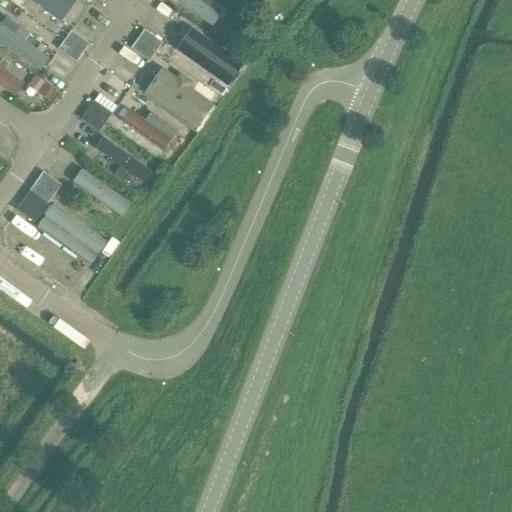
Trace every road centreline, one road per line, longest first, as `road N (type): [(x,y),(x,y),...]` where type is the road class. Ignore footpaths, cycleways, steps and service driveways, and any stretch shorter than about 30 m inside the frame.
road 1 (unclassified): [(376,80),(338,75),(310,92),(190,348),(164,353),(134,335),(0,210)]
road 2 (unclassified): [(376,80),(278,299),(201,511)]
road 3 (track): [(134,335),(0,511)]
road 4 (unclassified): [(39,137),(123,24),(125,0)]
